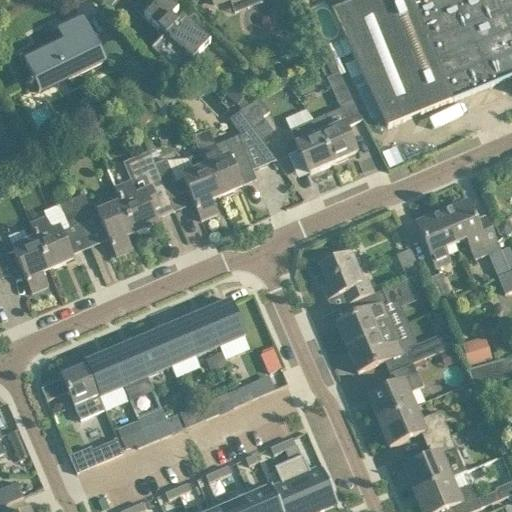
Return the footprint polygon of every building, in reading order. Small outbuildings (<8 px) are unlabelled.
[(151,53),(177,78),(191,63),(197,68),(200,65),(205,70),(209,65),(199,55),(210,44),(183,19),(177,25),(170,19),(178,11),(166,0),(160,0),(145,17),(136,9),(128,0),(126,0),(135,10),(165,39),(152,51),(117,12),(116,13),(151,53)] [(361,0),(362,0),(332,13),(380,111),(388,130),(450,104),(407,0),(361,0)] [(407,0),(450,104),(511,80),(511,79),(511,60),(487,0),(407,0)] [(511,0),(487,0),(511,60),(511,79),(511,80),(511,83),(511,0)] [(25,63),(34,81),(38,90),(64,77),(67,83),(104,65),(91,38),(82,20),(58,32),(64,44),(25,63)] [(339,74),(328,80),(326,80),(339,108),(352,102),(339,74)] [(154,103),(161,99),(150,76),(142,81),(123,90),(135,114),(154,103)] [(223,96),(243,112),(257,103),(233,84),(223,96)] [(184,85),(171,91),(177,104),(190,97),(184,85)] [(257,103),(243,112),(248,115),(244,118),(254,132),(261,143),(273,134),(262,119),(269,114),(261,101),(257,103)] [(151,120),(144,109),(133,116),(139,127),(151,120)] [(248,115),(243,112),(241,115),(242,116),(230,121),(241,137),(254,132),(244,118),(248,115)] [(324,117),(313,122),(333,166),(357,155),(348,137),(343,124),(330,130),(324,117)] [(333,166),(313,122),(289,133),(309,177),(333,166)] [(104,134),(92,139),(97,150),(108,145),(104,134)] [(199,156),(204,168),(219,199),(242,189),(242,188),(256,182),(237,139),(199,155),(199,156)] [(12,149),(23,172),(31,168),(20,146),(12,149)] [(114,190),(120,203),(134,235),(158,225),(157,222),(163,219),(153,194),(164,189),(153,166),(149,156),(127,166),(133,182),(114,190)] [(166,161),(153,166),(164,189),(164,190),(182,182),(200,223),(217,215),(211,202),(219,199),(204,168),(199,156),(188,160),(166,162),(166,161)] [(85,196),(70,203),(79,225),(94,219),(85,196)] [(79,225),(70,203),(59,207),(68,230),(79,225)] [(134,235),(120,203),(96,214),(116,259),(132,251),(126,238),(134,235)] [(488,257),(497,280),(509,275),(508,272),(500,253),(499,251),(485,218),(475,222),(468,204),(442,215),(455,246),(466,241),(472,255),(475,262),(488,257)] [(455,246),(442,215),(416,225),(435,270),(450,264),(444,251),(455,246)] [(46,220),(30,227),(50,271),(74,261),(65,242),(60,230),(52,233),(46,220)] [(511,230),(510,225),(504,223),(498,225),(496,231),(499,237),(504,239),(510,236),(511,230)] [(50,271),(30,227),(36,240),(29,243),(24,232),(8,239),(13,250),(12,250),(24,276),(31,295),(48,288),(42,275),(50,271)] [(500,253),(508,272),(511,270),(511,257),(509,250),(500,253)] [(411,251),(402,255),(412,280),(421,276),(411,251)] [(357,303),(375,296),(369,282),(361,286),(348,254),(319,266),(327,287),(321,290),(326,303),(343,296),(347,307),(357,303)] [(511,273),(509,275),(497,280),(505,297),(511,294),(511,273)] [(428,281),(433,295),(438,306),(450,300),(439,276),(428,281)] [(336,326),(347,350),(403,327),(394,306),(414,297),(408,282),(375,296),(357,303),(362,315),(336,326)] [(230,307),(205,317),(218,348),(243,337),(230,307)] [(205,317),(181,328),(194,358),(218,348),(205,317)] [(384,364),(389,376),(412,366),(413,365),(439,355),(456,347),(450,333),(433,340),(412,348),(403,327),(347,350),(357,375),(384,364)] [(181,328),(157,338),(170,368),(194,358),(181,328)] [(157,338),(134,348),(146,378),(170,368),(157,338)] [(479,339),(462,345),(469,367),(486,361),(479,339)] [(134,348),(110,358),(123,388),(146,378),(134,348)] [(456,348),(446,352),(451,365),(461,361),(456,348)] [(272,373),(281,369),(275,356),(267,360),(272,373)] [(110,358),(86,368),(99,399),(123,388),(110,358)] [(467,373),(477,392),(511,381),(511,365),(510,359),(467,373)] [(368,399),(378,424),(413,409),(408,396),(423,390),(412,366),(389,376),(394,388),(368,399)] [(99,399),(86,368),(61,379),(63,383),(68,396),(80,423),(104,413),(99,399)] [(268,378),(239,391),(245,405),(275,392),(268,378)] [(47,405),(68,396),(63,383),(41,392),(47,405)] [(213,403),(215,407),(220,417),(245,405),(239,391),(213,403)] [(190,412),(196,426),(205,422),(199,408),(190,412)] [(421,435),(426,447),(450,437),(439,414),(419,422),(413,409),(378,424),(389,449),(421,435)] [(162,412),(138,423),(148,447),(172,436),(162,412)] [(196,426),(190,412),(180,416),(187,430),(196,426)] [(148,447),(138,423),(117,432),(125,451),(135,447),(137,451),(148,447)] [(404,471),(414,496),(450,481),(465,474),(450,437),(426,447),(431,459),(404,471)] [(292,441),(281,446),(284,453),(295,448),(292,441)] [(113,461),(123,457),(117,443),(107,447),(92,452),(91,449),(69,458),(77,476),(95,468),(113,461)] [(281,446),(270,450),(274,458),(284,453),(281,446)] [(256,457),(246,461),(249,468),(260,464),(256,457)] [(301,460),(287,465),(307,511),(326,511),(335,508),(319,470),(307,475),(301,460)] [(281,487),(270,491),(279,511),(307,511),(287,465),(274,471),(281,487)] [(228,469),(217,474),(220,481),(231,476),(228,469)] [(217,474),(206,478),(209,485),(220,481),(217,474)] [(450,481),(414,496),(421,511),(445,511),(453,509),(453,511),(478,511),(481,511),(471,487),(455,494),(450,481)] [(17,484),(0,491),(0,508),(24,499),(17,484)] [(484,502),(486,508),(511,497),(511,485),(496,492),(498,497),(484,502)] [(187,486),(176,491),(179,498),(190,494),(187,486)] [(176,491),(165,496),(168,503),(179,498),(176,491)] [(279,511),(270,491),(250,500),(255,511),(279,511)] [(255,511),(250,500),(230,508),(231,511),(255,511)]
